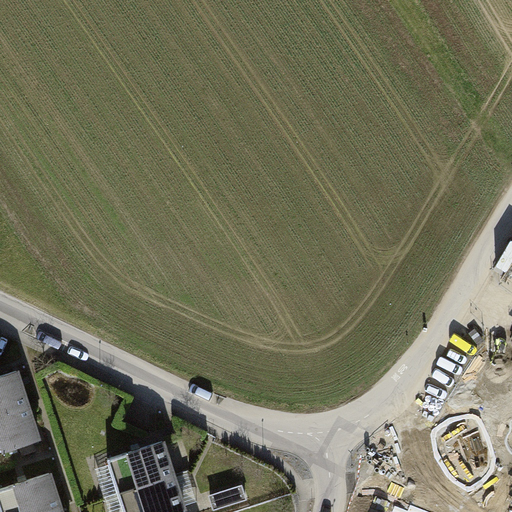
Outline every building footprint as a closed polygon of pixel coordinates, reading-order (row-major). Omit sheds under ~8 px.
[(0,413),(28,404),(18,371),(0,376),(0,413)] [(0,451),(39,438),(28,404),(0,413),(0,451)] [(175,475),(164,441),(108,459),(119,492),(175,475)] [(44,511),(62,506),(51,473),(0,489),(0,506),(1,511),(44,511)] [(174,511),(186,509),(175,475),(119,492),(125,511),(174,511)] [(212,496),(216,510),(247,500),(243,487),(212,496)]
